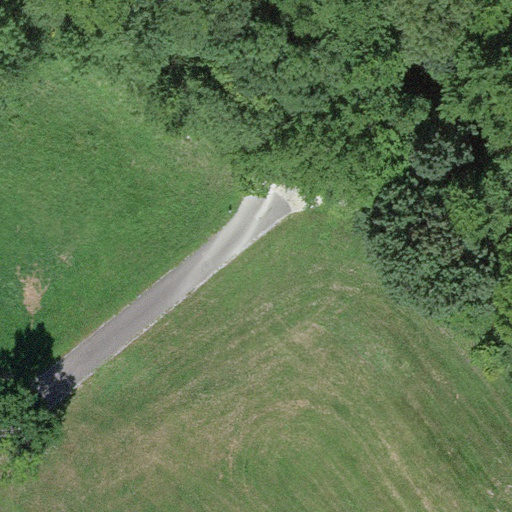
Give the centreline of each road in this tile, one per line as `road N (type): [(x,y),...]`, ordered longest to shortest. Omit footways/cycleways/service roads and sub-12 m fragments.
road 1 (track): [(0,427),(314,167)]
road 2 (track): [(314,167),(179,65),(70,0)]
road 3 (track): [(314,167),(393,209),(471,273),(511,335)]
